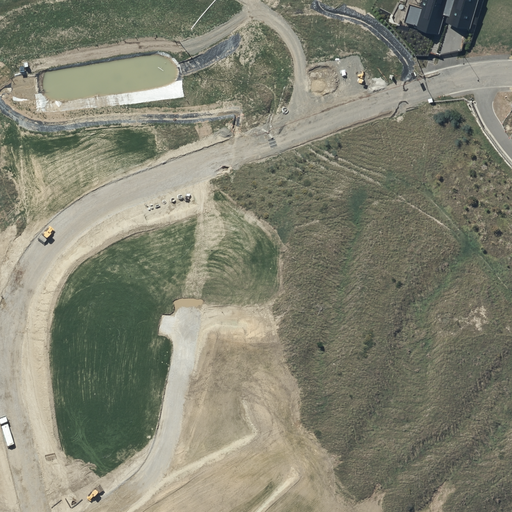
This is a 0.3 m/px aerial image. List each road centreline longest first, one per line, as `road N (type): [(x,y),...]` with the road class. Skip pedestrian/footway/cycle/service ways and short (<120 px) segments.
road 1 (track): [(152,182),(42,239),(29,261),(20,347),(63,511)]
road 2 (residential): [(511,77),(425,85),(152,182)]
road 3 (track): [(248,0),(282,19),(296,38),(304,70),(290,133)]
